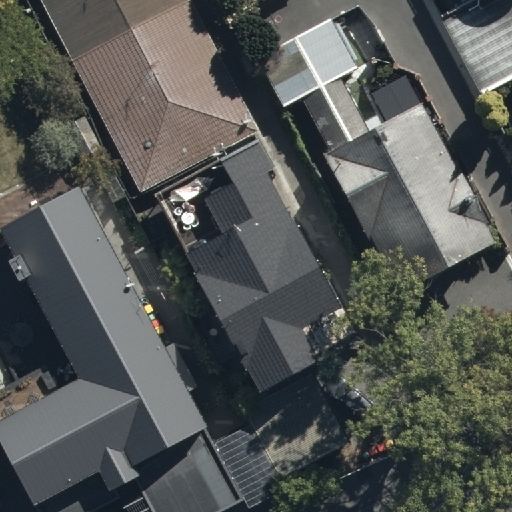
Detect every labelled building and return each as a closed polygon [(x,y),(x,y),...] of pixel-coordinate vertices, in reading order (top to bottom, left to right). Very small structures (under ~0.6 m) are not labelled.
[(186,0),(34,0),(131,193),(253,131),(186,0)] [(511,0),(474,0),(475,1),(440,17),(478,94),(511,76),(511,0)] [(253,59),(278,110),(300,100),(327,151),(318,157),(396,298),(498,243),(481,210),(511,192),(511,173),(505,160),(459,184),(416,103),(365,131),(337,79),(356,68),(329,18),(253,59)] [(263,173),(272,168),(256,140),(150,198),(219,322),(230,316),(251,355),(238,363),(256,395),(356,339),(263,173)] [(79,186),(0,228),(81,379),(0,421),(0,436),(40,511),(92,511),(139,487),(152,511),(223,511),(246,500),(79,186)]
